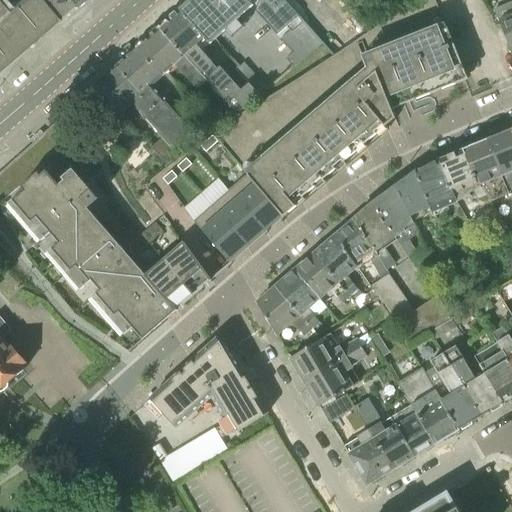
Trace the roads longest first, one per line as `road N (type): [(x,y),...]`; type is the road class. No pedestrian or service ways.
road 1 (residential): [(227,292),(331,202),(434,134),(511,99)]
road 2 (residential): [(16,321),(96,404),(227,292)]
road 3 (residential): [(356,511),(227,292)]
road 4 (tertiary): [(0,123),(142,0)]
road 5 (residential): [(505,436),(373,511)]
